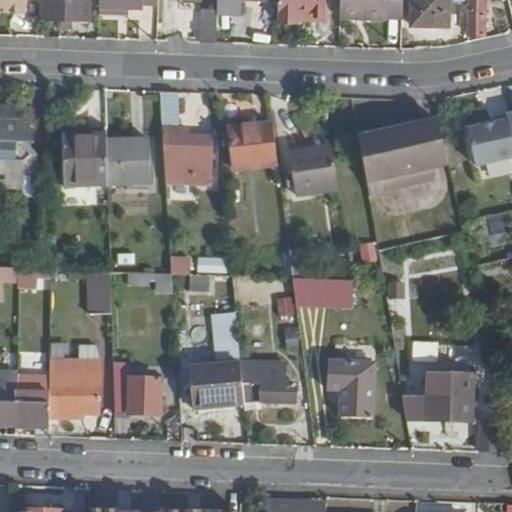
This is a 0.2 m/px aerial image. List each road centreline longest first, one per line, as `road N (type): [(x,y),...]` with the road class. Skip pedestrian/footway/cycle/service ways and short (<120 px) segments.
road 1 (residential): [(0,59),(420,73),(511,57)]
road 2 (residential): [(0,462),(495,485)]
